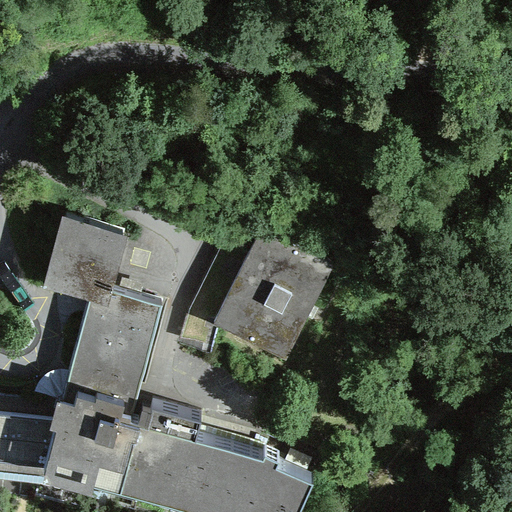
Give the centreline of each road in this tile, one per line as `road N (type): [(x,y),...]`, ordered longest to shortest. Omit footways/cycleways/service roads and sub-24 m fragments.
road 1 (unclassified): [(0,116),(71,65),(115,53),(481,76),(511,71)]
road 2 (track): [(511,336),(450,396),(357,511)]
